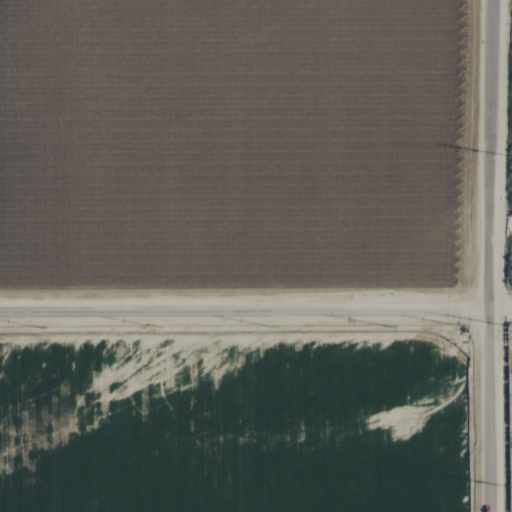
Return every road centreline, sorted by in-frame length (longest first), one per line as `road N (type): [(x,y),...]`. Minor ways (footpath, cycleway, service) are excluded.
road 1 (residential): [(0,312),(511,309)]
road 2 (residential): [(490,511),(491,0)]
